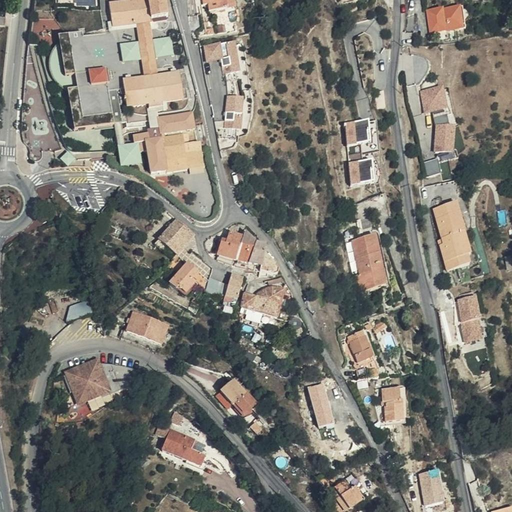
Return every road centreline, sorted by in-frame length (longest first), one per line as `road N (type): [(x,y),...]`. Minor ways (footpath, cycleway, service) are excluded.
road 1 (residential): [(469,511),(393,95),(398,0)]
road 2 (residential): [(33,511),(44,375),(64,351),(103,344),(171,368),(300,511)]
road 3 (residential): [(240,211),(285,270),(406,511)]
road 4 (residential): [(27,185),(64,174),(116,176),(199,228),(240,211)]
road 5 (residential): [(179,0),(218,162),(240,211)]
road 6 (secondary): [(6,175),(20,0)]
